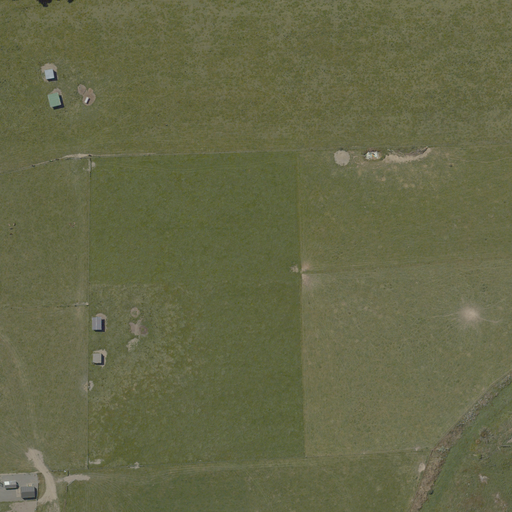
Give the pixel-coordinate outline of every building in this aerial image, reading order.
[(53,67),(43,69),(45,79),(55,78),(53,67)] [(63,89),(48,92),(50,106),(65,104),(63,89)] [(91,315),(91,329),(105,329),(105,314),(91,315)] [(106,349),(93,349),(93,362),(106,362),(106,349)] [(15,481),(16,497),(37,497),(36,480),(15,481)]
